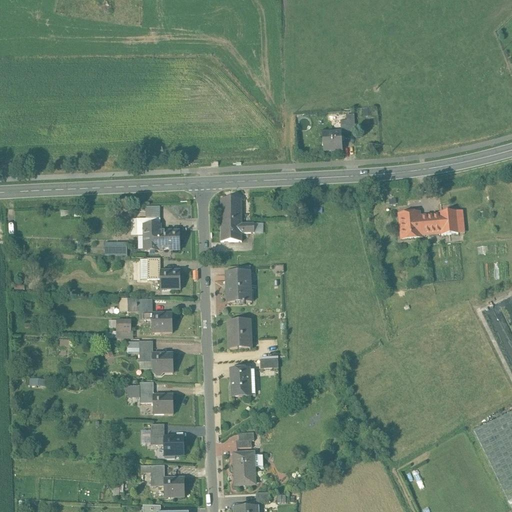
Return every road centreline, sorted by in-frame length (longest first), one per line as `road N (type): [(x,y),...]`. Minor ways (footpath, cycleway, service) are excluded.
road 1 (residential): [(197,184),(213,511)]
road 2 (secondary): [(197,184),(376,174),(511,150)]
road 3 (secondary): [(0,192),(197,184)]
